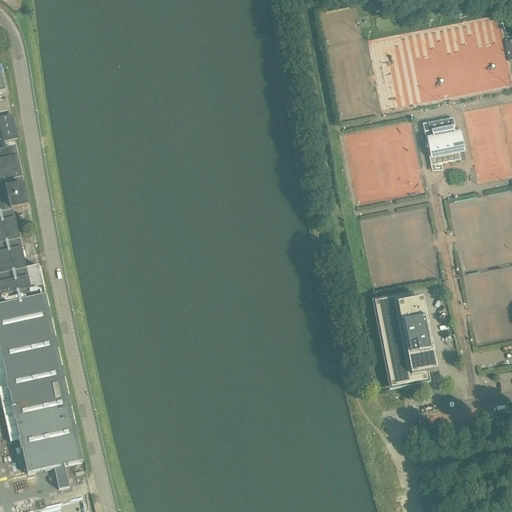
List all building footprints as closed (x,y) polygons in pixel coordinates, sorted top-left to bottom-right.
[(0,93),(6,92),(2,71),(0,69),(0,353),(27,476),(57,469),(61,489),(67,487),(67,484),(63,468),(83,464),(43,287),(29,290),(20,248),(18,240),(12,213),(27,209),(14,150),(0,153),(0,93)] [(0,119),(0,123),(4,142),(17,139),(12,116),(0,119)] [(435,158),(437,166),(461,161),(459,153),(463,153),(459,135),(456,135),(454,128),(430,132),(432,140),(428,141),(432,159),(435,158)] [(431,286),(433,297),(443,295),(441,284),(431,286)] [(422,302),(412,304),(410,297),(374,304),(391,390),(402,388),(427,383),(426,376),(436,373),(422,302)]
